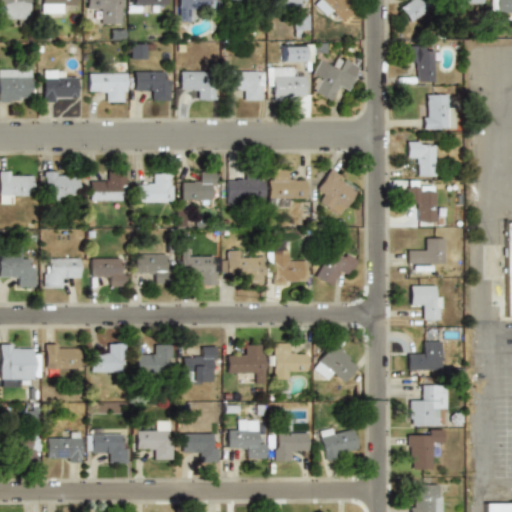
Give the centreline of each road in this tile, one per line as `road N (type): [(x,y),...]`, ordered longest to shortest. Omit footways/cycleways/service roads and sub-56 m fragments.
road 1 (residential): [(375,511),(372,0)]
road 2 (residential): [(0,490),(375,492)]
road 3 (residential): [(0,315),(374,317)]
road 4 (residential): [(0,133),(372,135)]
